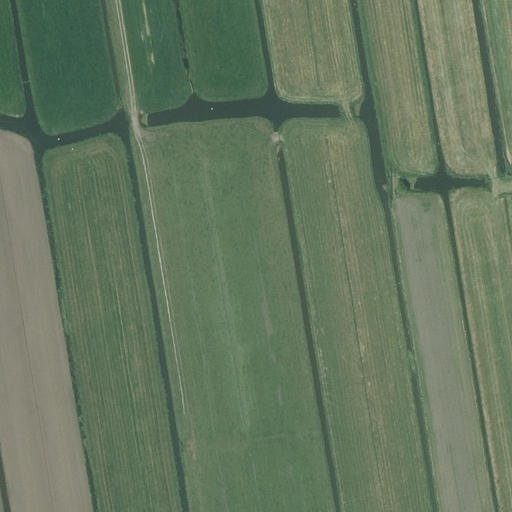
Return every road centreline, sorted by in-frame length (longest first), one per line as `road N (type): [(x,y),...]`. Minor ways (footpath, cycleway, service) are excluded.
road 1 (track): [(118,0),(200,511)]
road 2 (track): [(490,0),(511,131)]
